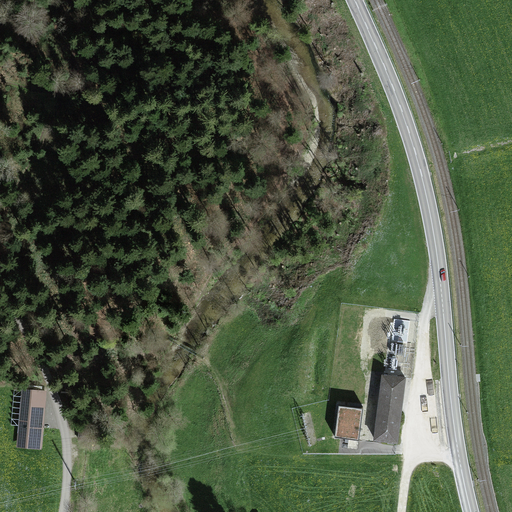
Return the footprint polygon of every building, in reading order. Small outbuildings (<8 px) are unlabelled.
[(412,328),(392,325),(391,337),(411,339),(412,328)] [(382,375),(374,439),(397,442),(405,377),(382,375)] [(24,390),(19,445),(40,446),(42,427),(36,427),(37,415),(43,416),(45,392),(24,390)] [(360,408),(341,406),(338,432),(357,435),(360,408)] [(92,432),(79,430),(78,439),(91,440),(92,432)]
